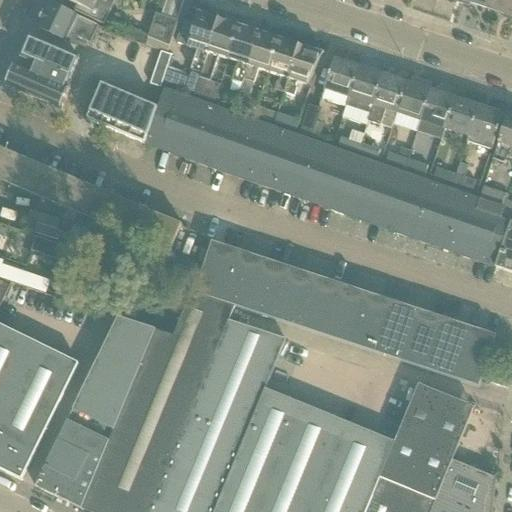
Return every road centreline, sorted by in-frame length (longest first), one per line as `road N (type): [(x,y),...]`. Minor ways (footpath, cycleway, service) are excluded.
road 1 (unclassified): [(511,312),(0,114)]
road 2 (tertiary): [(511,86),(278,0)]
